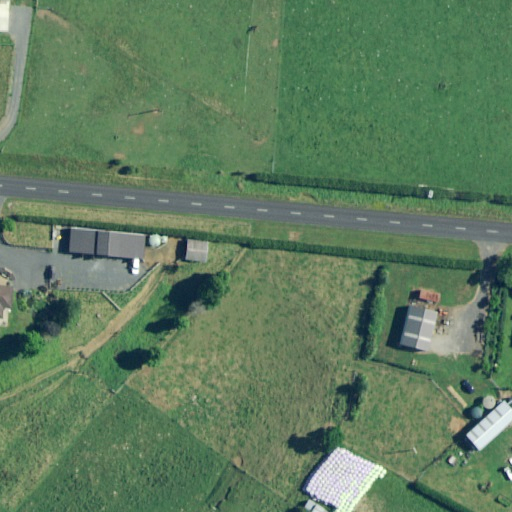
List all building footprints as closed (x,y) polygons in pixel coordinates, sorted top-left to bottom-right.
[(122,234),(87,231),(85,249),(121,252),(122,234)] [(207,241),(184,239),(182,260),(205,262),(207,241)] [(0,316),(1,307),(7,308),(9,286),(0,284),(0,316)] [(432,313),(407,308),(398,346),(424,352),(432,313)] [(511,408),(504,400),(463,436),(477,451),(511,419),(511,408)] [(461,441),(452,450),(464,464),(474,455),(461,441)] [(325,511),(306,499),(300,509),(303,511),(325,511)]
